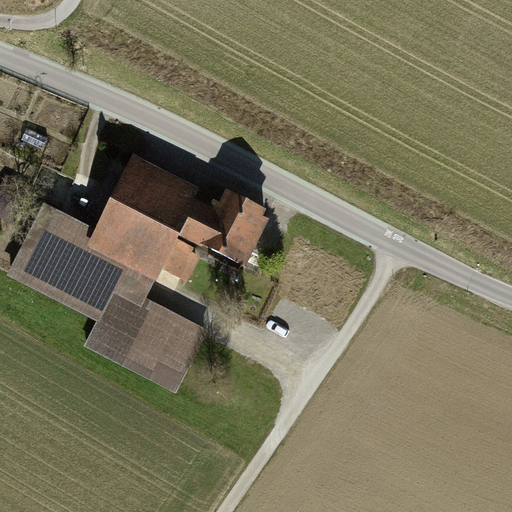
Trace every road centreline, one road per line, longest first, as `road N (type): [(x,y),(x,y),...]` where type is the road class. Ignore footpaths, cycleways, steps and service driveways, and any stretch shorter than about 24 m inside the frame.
road 1 (residential): [(0,55),(230,156),(471,280)]
road 2 (track): [(404,246),(224,511)]
